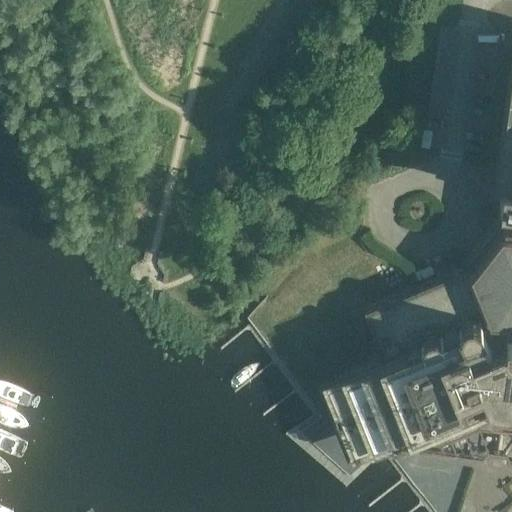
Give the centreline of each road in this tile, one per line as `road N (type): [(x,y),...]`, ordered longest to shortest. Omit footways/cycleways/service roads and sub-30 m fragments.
road 1 (unclassified): [(435,181),(411,177),(394,185),(382,210),(391,236),(414,248),(435,244),(453,222),(445,189)]
road 2 (unclassified): [(435,181),(450,159),(471,0)]
